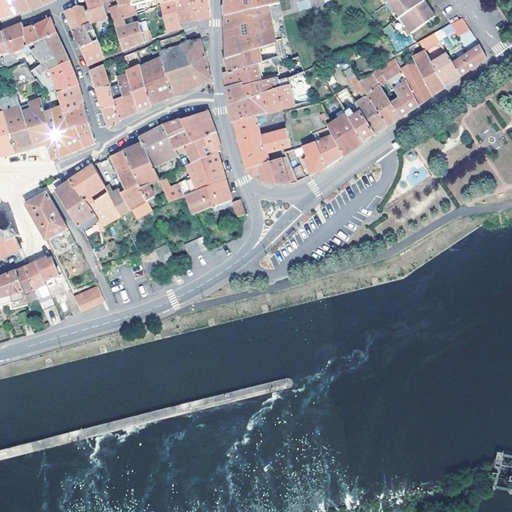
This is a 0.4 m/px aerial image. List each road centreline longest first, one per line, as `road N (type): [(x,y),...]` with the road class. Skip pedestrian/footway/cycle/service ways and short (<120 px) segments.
road 1 (tertiary): [(0,354),(177,298),(239,260)]
road 2 (tertiary): [(315,190),(503,57)]
road 3 (residential): [(106,142),(54,6)]
road 4 (residential): [(0,270),(37,254),(6,171)]
road 5 (residential): [(106,142),(181,103),(221,95)]
